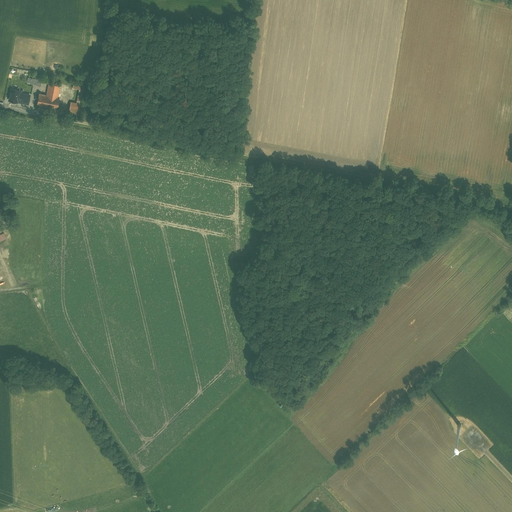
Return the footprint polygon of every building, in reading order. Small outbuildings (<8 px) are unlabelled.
[(37,79),(28,77),(27,85),(24,84),(17,83),(16,90),(22,91),(21,98),(30,100),(33,85),(36,85),(37,79)] [(87,85),(74,82),(73,88),(79,89),(85,91),(87,85)] [(60,85),(49,83),(47,95),(52,96),(58,97),(60,85)] [(85,91),(79,89),(76,103),(83,104),(85,91)] [(47,95),(39,94),(37,105),(57,109),(60,98),(58,97),(52,96),(47,95)] [(4,268),(0,269),(0,283),(9,279),(4,268)]
